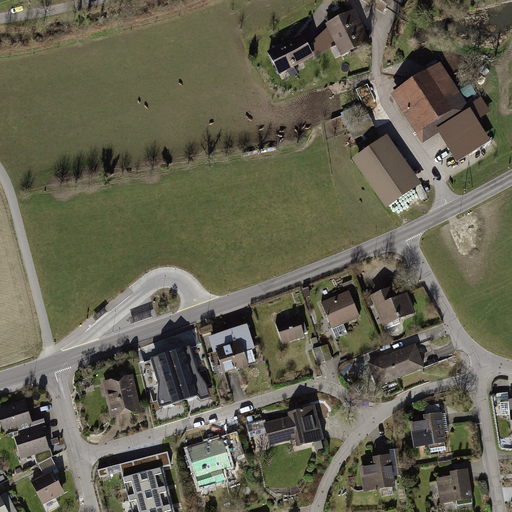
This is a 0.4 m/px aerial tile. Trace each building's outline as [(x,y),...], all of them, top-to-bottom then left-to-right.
[(363,0),(385,14),(393,0),(363,0)] [(354,8),(325,21),(341,54),(370,41),(354,8)] [(302,33),(267,51),(279,74),(314,56),(302,33)] [(441,61),(391,92),(422,142),(446,126),(455,141),(481,125),(441,61)] [(369,115),(348,128),(355,140),(376,128),(369,115)] [(387,133),(352,158),(386,206),(421,181),(387,133)] [(373,295),(386,328),(400,322),(399,319),(413,313),(406,294),(394,299),(390,289),(373,295)] [(348,291),(321,302),(336,336),(347,332),(343,321),(358,315),(348,291)] [(274,320),(281,344),(305,336),(298,312),(274,320)] [(217,347),(250,337),(246,324),(210,336),(214,348),(217,347)] [(217,347),(224,371),(247,364),(243,349),(253,346),(250,337),(217,347)] [(326,343),(314,348),(319,363),(331,358),(326,343)] [(416,344),(369,362),(378,385),(424,365),(416,344)] [(188,349),(171,354),(185,398),(202,393),(197,378),(192,380),(188,368),(194,366),(188,349)] [(185,398),(171,354),(154,359),(159,377),(165,375),(168,387),(163,389),(168,404),(185,398)] [(132,372),(103,378),(110,414),(140,408),(132,372)] [(25,398),(0,405),(0,420),(3,429),(16,425),(18,431),(40,423),(44,422),(41,411),(31,415),(25,398)] [(296,446),(324,439),(314,404),(287,412),(288,415),(263,422),(270,445),(294,439),(296,446)] [(411,422),(414,447),(430,445),(431,451),(446,449),(442,412),(424,414),(425,420),(411,422)] [(48,448),(40,423),(18,431),(19,434),(14,436),(24,464),(33,460),(30,454),(48,448)] [(237,431),(184,449),(197,488),(233,477),(226,458),(244,452),(237,431)] [(360,466),(364,492),(396,487),(391,452),(372,455),(373,464),(360,466)] [(165,468),(172,467),(168,453),(161,454),(165,468)] [(161,454),(121,465),(123,472),(125,479),(163,469),(165,468),(161,454)] [(45,473),(28,482),(45,511),(51,511),(60,507),(55,498),(66,492),(52,468),(57,466),(51,456),(39,463),(45,473)] [(439,478),(442,503),(472,499),(467,463),(454,464),(455,470),(452,470),(453,476),(439,478)] [(121,465),(98,471),(100,478),(123,472),(121,465)] [(168,487),(163,469),(125,479),(130,497),(168,487)] [(147,511),(173,505),(168,487),(130,497),(133,511),(147,511)] [(16,511),(6,490),(0,493),(0,511),(16,511)]
